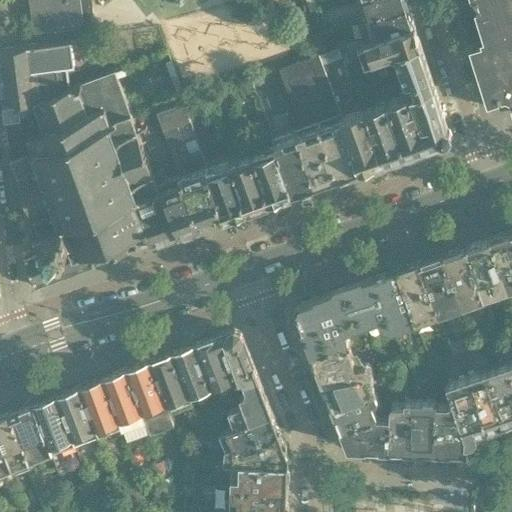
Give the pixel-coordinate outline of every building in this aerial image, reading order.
[(36,0),(41,29),(79,24),(78,19),(94,17),(92,0),(36,0)] [(334,49),(327,28),(325,28),(316,0),(307,0),(324,52),(334,49)] [(407,0),(366,0),(371,14),(408,2),(407,0)] [(511,0),(474,0),(486,38),(511,30),(511,0)] [(408,2),(371,14),(360,17),(367,38),(415,23),(408,2)] [(421,42),(415,23),(367,38),(359,40),(365,59),(373,56),(373,58),(397,51),(396,49),(421,42)] [(511,30),(486,38),(484,42),(472,46),(478,65),(509,56),(509,55),(511,54),(511,30)] [(73,38),(0,47),(0,78),(3,103),(41,97),(71,85),(68,64),(77,63),(73,38)] [(434,84),(421,42),(396,49),(397,51),(406,80),(405,81),(409,93),(410,92),(434,84)] [(340,112),(319,52),(274,69),(295,128),(297,127),(319,119),(340,112)] [(124,56),(113,60),(116,68),(127,64),(124,56)] [(511,60),(511,61),(509,56),(478,65),(489,99),(491,99),(492,100),(493,98),(497,97),(499,97),(500,96),(507,93),(511,95),(511,99),(511,60)] [(115,68),(71,85),(41,97),(3,103),(10,152),(17,172),(13,174),(14,176),(18,175),(33,216),(29,217),(30,220),(34,218),(37,225),(31,228),(39,251),(25,256),(35,285),(176,233),(157,182),(115,68)] [(448,130),(434,84),(410,92),(427,144),(445,137),(448,130)] [(200,92),(183,98),(185,103),(186,107),(203,101),(200,92)] [(427,144),(410,92),(409,93),(387,100),(404,152),(427,144)] [(267,97),(259,99),(263,110),(270,107),(267,97)] [(387,100),(364,107),(382,159),(404,152),(387,100)] [(189,114),(186,107),(185,103),(159,112),(164,124),(167,131),(173,129),(172,126),(191,120),(189,114)] [(382,159),(364,107),(343,114),(360,167),(382,159)] [(360,167),(343,114),(342,111),(340,112),(319,119),(338,175),(360,167)] [(273,136),(265,115),(258,117),(267,141),(274,138),(273,136)] [(338,175),(319,119),(297,127),(317,182),(338,175)] [(297,127),(295,128),(273,136),(274,138),(276,144),(292,191),(317,182),(297,127)] [(221,131),(225,144),(230,143),(226,129),(221,131)] [(276,144),(254,152),(270,199),(292,191),(276,144)] [(254,152),(231,160),(247,207),(268,200),(270,199),(254,152)] [(201,153),(187,159),(175,163),(179,171),(204,162),(201,153)] [(231,160),(209,167),(208,167),(225,215),(247,207),(231,160)] [(207,163),(182,172),(201,224),(225,215),(208,167),(209,167),(207,163)] [(182,172),(157,182),(176,233),(201,224),(182,172)] [(511,229),(511,228),(487,236),(505,290),(511,287),(511,229)] [(487,236),(468,243),(486,297),(505,290),(487,236)] [(468,243),(445,251),(462,304),(486,297),(468,243)] [(445,251),(422,259),(440,312),(462,304),(445,251)] [(422,259),(400,267),(418,320),(440,312),(422,259)] [(400,267),(377,274),(395,328),(418,320),(400,267)] [(377,274),(350,284),(364,323),(380,317),(383,326),(391,329),(395,328),(377,274)] [(350,284),(323,294),(342,346),(352,342),(347,328),(364,323),(350,284)] [(323,294),(300,302),(297,309),(315,357),(342,346),(323,294)] [(234,327),(216,333),(234,381),(235,384),(241,382),(258,376),(241,330),(234,327)] [(216,333),(195,341),(212,389),(234,381),(216,333)] [(477,347),(498,339),(495,333),(475,340),(477,347)] [(461,339),(465,351),(475,348),(471,336),(461,339)] [(195,341),(172,350),(189,397),(212,389),(195,341)] [(342,346),(315,357),(326,385),(373,367),(367,361),(357,364),(353,352),(358,351),(355,341),(352,342),(342,346)] [(190,400),(189,397),(172,350),(149,358),(168,408),(190,400)] [(168,408),(149,358),(126,366),(145,417),(168,408)] [(511,361),(488,369),(506,420),(511,418),(511,361)] [(145,419),(145,417),(126,366),(102,376),(122,428),(145,419)] [(373,367),(326,385),(334,406),(376,390),(372,381),(374,380),(373,367)] [(447,383),(454,401),(468,441),(473,440),(476,435),(475,431),(486,427),(486,429),(500,424),(499,422),(506,420),(488,369),(447,383)] [(102,376),(80,384),(99,436),(122,428),(102,376)] [(258,376),(241,382),(244,390),(244,395),(239,397),(242,404),(228,410),(234,429),(273,415),(258,376)] [(80,384),(60,391),(79,443),(99,436),(80,384)] [(376,390),(334,406),(342,428),(377,416),(378,412),(374,401),(378,399),(379,397),(376,390)] [(60,391),(35,401),(54,452),(79,443),(60,391)] [(394,398),(393,416),(392,447),(413,447),(415,399),(394,398)] [(437,400),(415,399),(413,447),(435,448),(437,403),(437,400)] [(35,401),(9,411),(29,463),(53,454),(53,453),(54,452),(35,401)] [(468,441),(454,401),(448,403),(437,403),(435,448),(466,450),(466,441),(468,441)] [(9,411),(0,414),(0,440),(11,468),(13,474),(30,467),(28,463),(29,463),(9,411)] [(273,415),(234,429),(219,434),(224,449),(224,463),(232,463),(288,466),(288,454),(273,415)] [(377,416),(342,428),(349,445),(392,447),(393,416),(377,416)] [(0,440),(0,472),(11,468),(0,440)] [(169,457),(164,459),(167,469),(172,468),(169,457)] [(154,463),(161,484),(170,481),(162,460),(154,463)] [(288,466),(232,463),(231,488),(287,491),(288,466)] [(286,511),(287,491),(231,488),(229,511),(286,511)] [(71,501),(56,506),(57,511),(71,511),(74,511),(71,501)]
